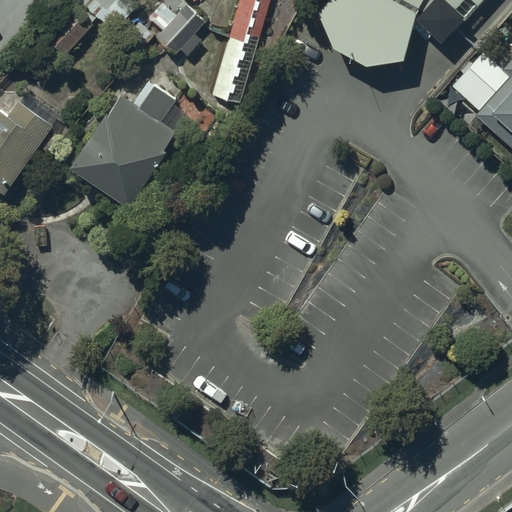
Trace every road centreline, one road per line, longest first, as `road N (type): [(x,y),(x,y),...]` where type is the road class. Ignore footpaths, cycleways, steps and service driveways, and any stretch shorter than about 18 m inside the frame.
road 1 (secondary): [(0,384),(177,511)]
road 2 (unclassified): [(406,511),(511,428)]
